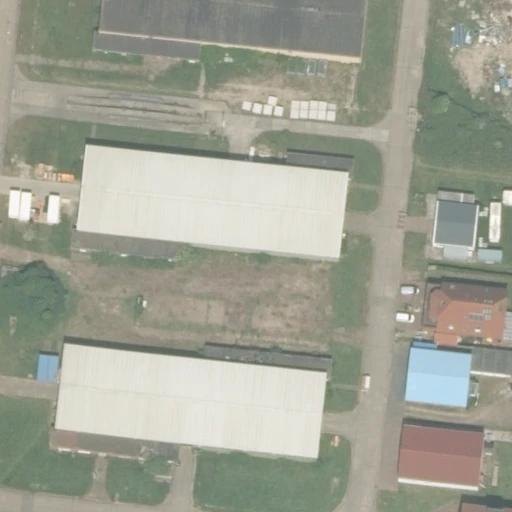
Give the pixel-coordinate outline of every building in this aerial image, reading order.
[(101,0),(96,54),(198,64),(200,42),(363,58),(368,0),(101,0)] [(343,177),(86,152),(81,193),(75,254),(177,264),(179,247),(335,262),(339,221),(343,177)] [(436,203),(431,247),(474,252),(479,208),(436,203)] [(427,282),(422,332),(501,340),(506,290),(427,282)] [(160,292),(158,317),(232,324),(234,298),(160,292)] [(256,327),(306,327),(307,303),(257,302),(256,327)] [(199,361),(67,348),(62,394),(56,455),(175,467),(177,443),(189,444),(320,457),(323,423),(330,357),(201,344),(199,361)] [(472,357),(471,374),(511,378),(511,353),(473,350),(472,357)] [(472,357),(410,351),(405,401),(467,407),(471,374),(472,357)] [(33,421),(30,446),(55,449),(58,424),(33,421)] [(486,440),(405,432),(403,456),(400,481),(481,490),(486,440)] [(29,461),(27,485),(159,499),(161,474),(29,461)]
